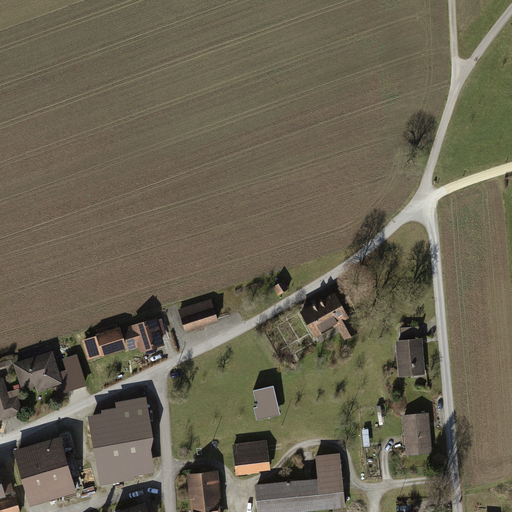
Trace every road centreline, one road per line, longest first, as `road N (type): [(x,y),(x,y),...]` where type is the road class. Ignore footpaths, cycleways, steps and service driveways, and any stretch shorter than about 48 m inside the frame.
road 1 (residential): [(459,511),(433,211),(424,201)]
road 2 (residential): [(161,367),(340,274),(424,201)]
road 3 (track): [(424,201),(459,79),(511,6)]
road 4 (residential): [(0,443),(161,367)]
road 5 (residential): [(169,511),(161,367)]
